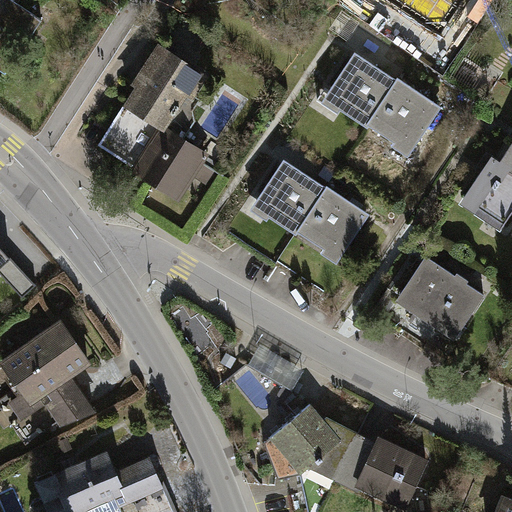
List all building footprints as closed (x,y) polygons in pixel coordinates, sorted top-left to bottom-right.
[(0,0),(0,29),(18,4),(12,0),(0,0)] [(411,0),(438,17),(449,0),(411,0)] [(42,20),(18,4),(0,29),(0,68),(5,72),(42,20)] [(148,75),(130,103),(163,126),(171,113),(174,115),(180,106),(177,104),(185,91),(192,96),(205,75),(162,47),(145,73),(148,75)] [(367,126),(369,124),(397,81),(355,53),(330,91),(344,100),(340,108),(341,108),(367,126)] [(399,79),(397,81),(369,124),(396,142),(401,135),(415,144),(440,106),(399,79)] [(344,100),(330,91),(325,88),(317,100),(338,113),(341,108),(340,108),(344,100)] [(205,153),(163,126),(130,103),(127,101),(99,144),(140,170),(139,172),(176,197),(205,153)] [(401,135),(396,142),(393,146),(408,156),(415,144),(401,135)] [(511,143),(500,162),(511,169),(511,143)] [(505,224),(511,212),(511,169),(500,162),(492,156),(465,197),(505,224)] [(296,233),(298,231),(326,188),(284,160),(259,198),(273,207),(268,214),(296,233)] [(328,186),(326,188),(298,231),(325,249),(330,242),(344,251),(369,213),(328,186)] [(505,224),(465,197),(460,203),(501,230),(505,224)] [(273,207),(259,198),(251,210),(265,219),(268,214),(273,207)] [(330,242),(325,249),(322,253),(336,263),(344,251),(330,242)] [(0,245),(0,273),(22,297),(31,289),(6,262),(11,257),(0,245)] [(426,255),(400,294),(441,320),(444,315),(463,327),(484,294),(467,283),(469,280),(457,272),(455,275),(426,255)] [(36,285),(11,257),(6,262),(31,289),(36,285)] [(88,360),(62,323),(41,337),(33,325),(15,337),(20,344),(5,355),(9,360),(3,363),(35,411),(47,402),(62,423),(93,411),(67,374),(88,360)] [(304,370),(260,345),(249,365),(292,390),(304,370)] [(335,480),(336,480),(358,435),(327,419),(325,421),(310,404),(264,442),(278,478),(300,473),(317,460),(319,463),(338,472),(335,480)] [(373,442),(358,435),(336,480),(358,490),(361,484),(387,496),(386,498),(400,505),(401,503),(406,505),(427,461),(379,438),(376,446),(372,444),(373,442)] [(56,511),(171,511),(160,485),(129,499),(123,494),(115,475),(107,454),(79,466),(76,461),(71,458),(64,462),(68,471),(55,477),(54,475),(39,482),(46,498),(51,496),(57,511),(56,511)] [(149,460),(115,475),(123,494),(129,499),(160,485),(149,460)] [(511,511),(511,499),(505,497),(498,511),(511,511)]
